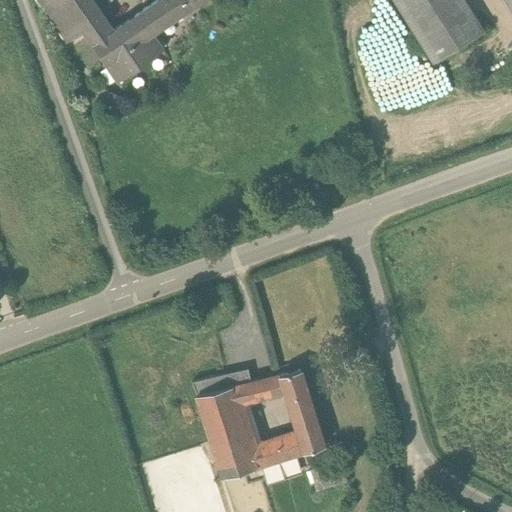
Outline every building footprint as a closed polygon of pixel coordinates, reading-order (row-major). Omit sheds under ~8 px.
[(83,32),(61,0),(36,0),(67,44),(83,32)] [(138,14),(113,31),(91,0),(61,0),(83,32),(117,81),(161,50),(150,34),(138,14)] [(158,0),(138,14),(150,34),(200,0),(158,0)] [(464,0),(393,0),(433,62),(484,31),(464,0)] [(247,368),(191,381),(222,476),(249,468),(303,451),(297,431),(249,446),(236,403),(285,391),(280,374),(251,381),(247,368)] [(300,369),(280,374),(285,391),(297,431),(303,451),(323,445),(300,369)] [(340,460),(309,470),(315,489),(346,479),(340,460)] [(249,468),(222,476),(233,511),(243,511),(261,506),(249,468)]
